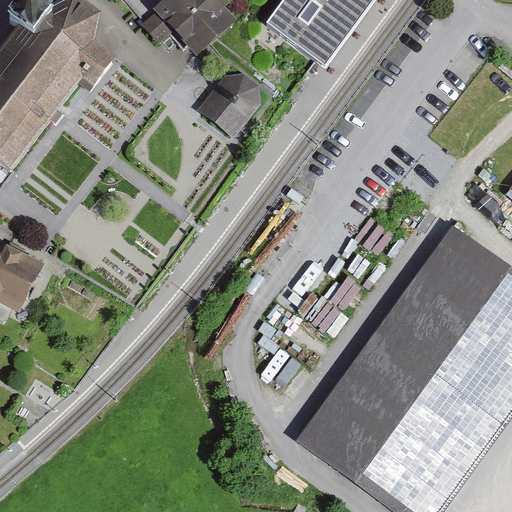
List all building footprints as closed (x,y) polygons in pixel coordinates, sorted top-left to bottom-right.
[(173,0),(142,29),(160,49),(171,39),(196,66),(237,29),(226,17),(230,13),(218,0),(173,0)] [(287,0),(268,26),(316,62),(326,69),(376,0),(287,0)] [(20,37),(0,63),(0,178),(8,185),(87,78),(96,85),(110,66),(88,50),(95,19),(73,3),(46,17),(28,3),(9,29),(20,37)] [(225,80),(198,115),(234,143),(261,107),(260,90),(244,78),(225,80)] [(450,511),(511,425),(511,269),(458,231),(305,445),(398,511),(450,511)] [(47,274),(0,251),(0,308),(25,321),(47,274)]
